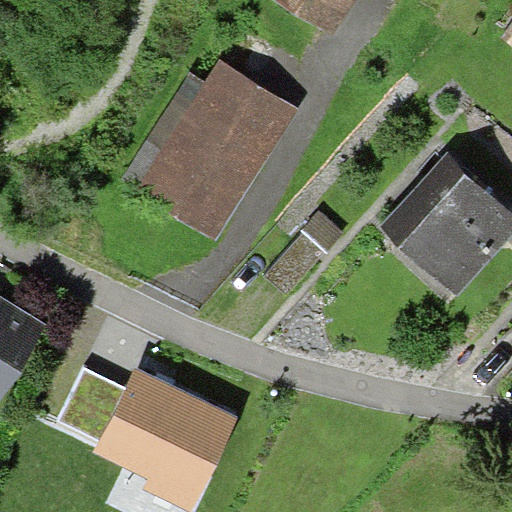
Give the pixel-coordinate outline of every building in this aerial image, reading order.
[(278,0),(321,28),(339,0),(278,0)] [(511,43),(511,14),(499,33),(511,43)] [(202,233),(285,104),(224,65),(141,194),(154,202),(202,233)] [(454,273),(504,217),(441,160),(391,215),(454,273)] [(259,276),(282,296),(335,236),(313,217),(259,276)] [(0,379),(32,327),(0,307),(0,379)] [(106,441),(130,389),(82,367),(58,419),(106,441)] [(232,417),(138,373),(130,389),(106,441),(102,449),(152,472),(146,485),(190,506),(232,417)]
